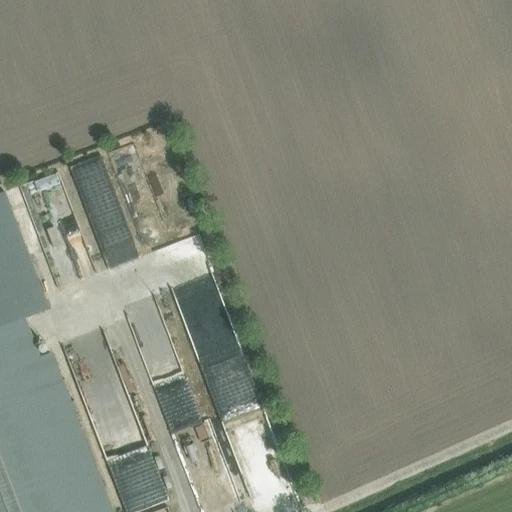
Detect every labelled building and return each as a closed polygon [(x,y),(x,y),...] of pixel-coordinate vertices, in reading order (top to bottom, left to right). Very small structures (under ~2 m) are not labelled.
[(139,154),(142,163),(161,158),(159,148),(139,154)] [(59,172),(19,184),(27,209),(66,196),(59,172)] [(0,511),(108,511),(48,353),(40,356),(26,318),(33,315),(27,300),(44,293),(5,191),(0,192),(0,511)] [(106,264),(136,259),(130,226),(117,228),(116,222),(100,225),(106,264)] [(169,432),(200,422),(160,302),(129,313),(169,432)] [(181,451),(181,453),(181,456),(181,458),(182,460),(183,462),(183,465),(185,467),(186,469),(187,470),(189,472),(190,474),(192,475),(194,476),(198,478),(200,479),(203,480),(207,480),(210,480),(212,480),(214,479),(216,479),(220,477),(222,476),(224,474),(226,473),(228,471),(229,469),(230,467),(232,465),(232,463),(233,461),(234,459),(234,457),(234,454),(234,452),(234,450),(234,447),(233,445),(232,443),(231,441),(230,439),(229,437),(227,435),(225,434),(224,432),(222,431),(220,430),(215,428),(211,427),(208,427),(206,427),(204,427),(201,428),(199,428),(197,429),(195,430),(193,431),(191,433),(189,434),(187,436),(186,438),(185,440),(184,442),(183,444),(182,447),(181,449),(181,451)] [(116,484),(127,511),(171,511),(155,469),(116,484)] [(201,506),(201,508),(201,510),(201,511),(254,511),(255,511),(255,509),(255,506),(255,504),(254,502),(254,499),(253,497),(252,495),(251,493),(249,491),(248,489),(246,488),(244,486),(242,485),(240,484),(238,483),(236,482),(233,482),(231,481),(229,481),(226,481),(224,481),(221,482),(219,483),(217,483),(215,485),(213,486),(211,487),(209,489),(208,491),(206,492),(205,494),(204,497),(203,499),(202,501),(202,503),(201,506)]
